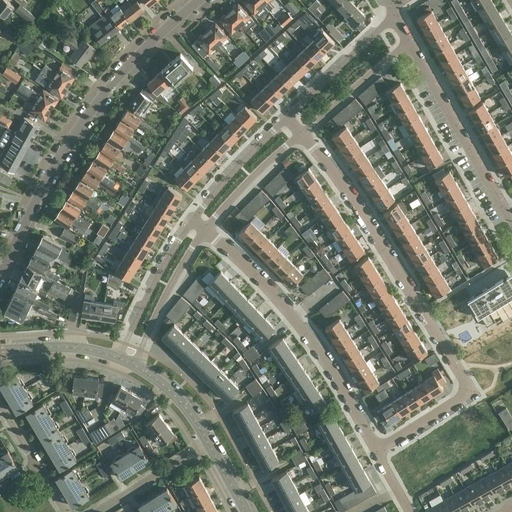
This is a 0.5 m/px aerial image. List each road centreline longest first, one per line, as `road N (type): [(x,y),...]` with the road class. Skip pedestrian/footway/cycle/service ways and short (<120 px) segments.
road 1 (residential): [(378,450),(466,388),(352,198),(300,134)]
road 2 (residential): [(0,275),(79,124),(129,63),(198,0)]
road 3 (residential): [(378,450),(293,318),(204,229)]
road 4 (residential): [(511,224),(409,42)]
road 5 (residential): [(396,15),(286,117)]
road 6 (residential): [(300,134),(409,42)]
road 7 (residential): [(192,219),(138,312),(130,345)]
road 8 (residential): [(286,117),(192,219)]
road 9 (residential): [(130,345),(204,229)]
road 10 (residential): [(206,440),(91,511)]
road 11 (residential): [(204,229),(300,134)]
road 12 (secondary): [(0,349),(88,349),(124,360)]
